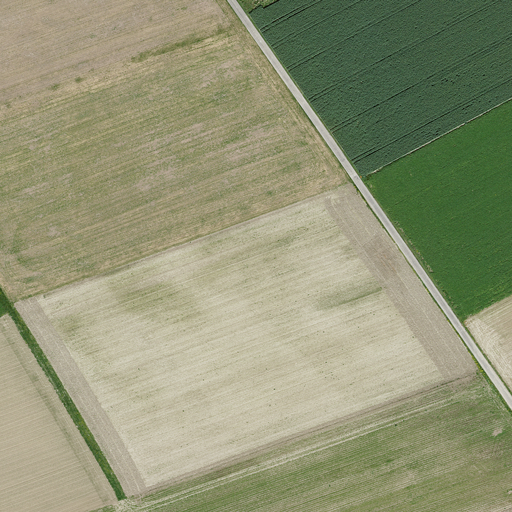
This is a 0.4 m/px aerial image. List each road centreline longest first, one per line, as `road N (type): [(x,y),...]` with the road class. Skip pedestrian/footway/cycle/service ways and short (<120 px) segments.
road 1 (unclassified): [(511,406),(231,0)]
road 2 (track): [(0,289),(131,493)]
